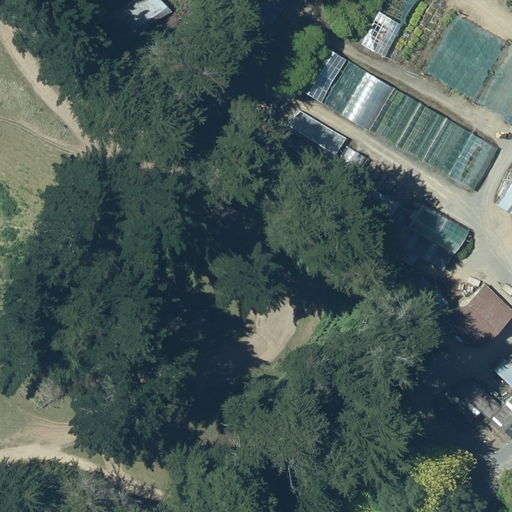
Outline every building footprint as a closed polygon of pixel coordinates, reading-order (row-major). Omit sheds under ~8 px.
[(126,58),(169,14),(154,0),(133,0),(101,33),(126,58)] [(452,7),(439,0),(418,0),(389,54),(472,100),(503,43),(448,13),(452,7)] [(399,20),(376,9),(359,44),(382,55),(399,20)] [(239,84),(278,20),(263,11),(224,75),(239,84)] [(325,44),(298,93),(471,193),(499,145),(325,44)] [(346,142),(301,115),(291,131),(337,157),(346,142)] [(511,168),(493,200),(511,211),(511,168)] [(375,188),(364,207),(387,220),(398,201),(375,188)] [(466,229),(420,202),(417,209),(414,207),(408,218),(401,214),(388,238),(395,243),(388,255),(412,269),(418,258),(442,272),(466,229)] [(445,320),(475,350),(510,314),(480,285),(445,320)] [(426,296),(438,314),(450,306),(437,288),(426,296)] [(432,394),(458,367),(440,351),(415,378),(432,394)] [(511,367),(502,357),(491,368),(508,387),(511,383),(511,367)] [(472,380),(452,402),(472,421),(478,414),(511,444),(511,443),(511,394),(501,406),(472,380)]
